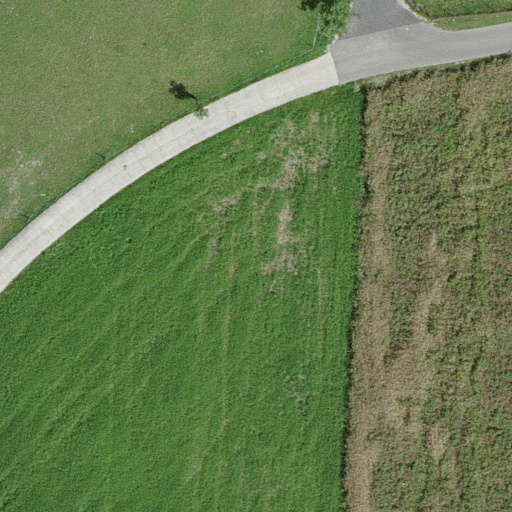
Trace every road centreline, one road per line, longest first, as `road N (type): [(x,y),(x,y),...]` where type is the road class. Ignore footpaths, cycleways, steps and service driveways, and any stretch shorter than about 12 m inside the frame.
road 1 (track): [(0,273),(83,197),(147,154),(215,118),(378,56)]
road 2 (unclassified): [(511,35),(378,56),(374,0)]
